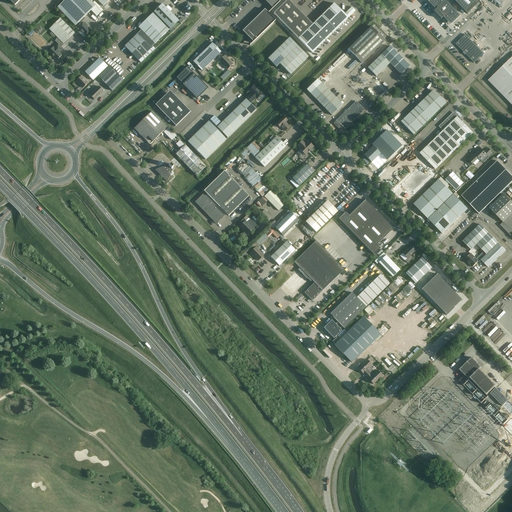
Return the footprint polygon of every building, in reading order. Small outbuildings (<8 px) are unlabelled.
[(64,0),(57,7),(75,26),(91,10),(97,16),(101,12),(89,0),(64,0)] [(287,0),(273,14),(298,39),(312,53),(355,11),(351,7),(344,14),(334,3),(312,24),(288,0),(287,0)] [(460,15),(444,0),(430,0),(429,2),(436,10),(435,12),(437,14),(436,14),(437,14),(440,17),(439,17),(440,17),(442,19),(444,17),(452,25),(461,16),(460,15)] [(479,3),(475,0),(453,0),(468,14),(479,3)] [(170,29),(178,21),(162,4),(153,12),(170,29)] [(275,20),(265,9),(242,31),(253,42),(275,20)] [(169,30),(153,13),(138,27),(141,30),(154,44),(169,30)] [(48,52),(56,61),(62,55),(59,53),(63,49),(61,47),(69,40),(68,39),(74,33),(60,18),(49,29),(58,38),(55,41),(57,44),(54,47),(48,52)] [(91,31),(83,23),(78,29),(85,36),(91,31)] [(362,63),(385,41),(371,26),(348,49),(362,63)] [(150,48),(154,44),(141,30),(124,46),(140,63),(153,51),(150,48)] [(465,34),(455,44),(474,63),(484,53),(465,34)] [(276,67),(279,64),(290,75),(308,57),(297,46),(289,38),(267,59),(276,67)] [(204,51),(193,62),(202,71),(221,52),(210,41),(202,49),(204,51)] [(401,74),(409,66),(390,46),(381,54),(401,74)] [(376,77),(389,64),(381,55),(367,68),(376,77)] [(233,64),(229,60),(228,59),(227,59),(225,56),(219,61),(227,69),(233,64)] [(511,105),(511,57),(488,81),(511,105)] [(93,80),(107,66),(99,58),(85,72),(93,80)] [(105,84),(116,74),(109,66),(98,77),(95,80),(96,81),(99,78),(105,84)] [(178,76),(176,78),(197,99),(208,88),(187,67),(178,76)] [(112,91),(123,80),(116,74),(105,84),(112,91)] [(76,81),(83,88),(88,83),(81,76),(76,81)] [(306,90),(310,93),(331,115),(342,105),(317,79),(306,90)] [(94,100),(103,91),(98,86),(89,95),(94,100)] [(256,99),(262,94),(254,86),(248,91),(251,94),(247,98),(251,102),(255,98),(256,99)] [(433,90),(422,101),(401,122),(413,135),(445,103),(433,90)] [(175,125),(175,126),(190,112),(189,111),(185,108),(186,108),(173,95),(159,109),(175,125)] [(246,99),(217,127),(227,138),(256,110),(246,99)] [(356,101),(336,120),(333,123),(340,130),(342,128),(340,126),(341,125),(345,129),(364,110),(356,101)] [(134,128),(150,145),(167,127),(162,122),(151,111),(134,128)] [(435,169),(473,133),(462,122),(463,121),(454,112),(439,126),(443,131),(420,153),(435,169)] [(216,126),(220,122),(214,116),(210,120),(216,126)] [(287,120),(283,117),(276,124),(277,124),(277,125),(278,127),(279,127),(280,127),(281,127),(285,131),(289,127),(285,123),(287,120)] [(208,121),(187,142),(205,160),(226,139),(208,121)] [(373,146),(364,155),(378,169),(402,146),(386,130),(372,144),(373,146)] [(286,146),(276,137),(255,157),(264,167),(286,146)] [(299,149),(305,155),(308,152),(311,150),(310,150),(314,147),(308,141),(305,144),(302,141),(297,145),(300,148),(299,149)] [(185,145),(175,154),(196,176),(206,167),(185,145)] [(479,147),(476,149),(478,151),(475,154),(474,153),(468,159),(473,164),(479,158),(483,163),(493,153),(487,148),(483,152),(479,147)] [(511,175),(497,161),(461,196),(479,214),(511,181),(511,175)] [(155,170),(166,181),(167,182),(167,181),(170,175),(172,171),(173,167),(170,164),(166,165),(160,168),(155,170)] [(421,164),(400,184),(407,192),(403,196),(407,200),(432,175),(421,164)] [(292,178),(299,186),(313,172),(307,165),(292,178)] [(204,191),(207,194),(205,196),(203,194),(195,202),(216,224),(224,216),(222,214),(224,212),(228,216),(237,207),(248,196),(224,171),(204,191)] [(445,179),(456,190),(463,183),(453,172),(445,179)] [(414,204),(428,219),(453,194),(439,179),(414,204)] [(271,189),(264,197),(278,211),(285,204),(271,189)] [(453,194),(428,219),(442,234),(468,209),(453,194)] [(511,202),(504,194),(489,208),(503,222),(500,225),(511,237),(511,236),(511,202)] [(338,219),(373,255),(380,248),(377,245),(393,229),(365,200),(348,216),(345,212),(338,219)] [(316,233),(337,211),(327,201),(305,222),(316,233)] [(290,212),(275,227),(283,236),(299,221),(290,212)] [(247,235),(253,229),(245,221),(248,218),(246,216),(239,222),(242,224),(240,226),(244,231),(244,232),(247,235)] [(480,224),(463,241),(471,250),(477,244),(487,254),(481,260),(488,267),(505,251),(498,243),(480,224)] [(314,283),(309,288),(304,293),(312,301),(344,270),(316,241),(294,262),(302,270),(301,272),(311,282),(312,281),(314,283)] [(256,242),(251,247),(253,249),(250,253),(253,256),(258,261),(264,255),(258,249),(260,246),(256,242)] [(295,250),(286,242),(270,257),(279,266),(295,250)] [(407,258),(405,261),(407,263),(413,258),(410,256),(415,251),(410,246),(402,253),(407,258)] [(472,267),(478,261),(470,253),(465,259),(472,267)] [(392,277),(400,270),(386,255),(378,262),(392,277)] [(411,268),(406,273),(416,283),(421,278),(426,273),(431,268),(421,258),(416,263),(411,268)] [(380,274),(356,297),(351,292),(330,314),(337,321),(335,324),(331,320),(326,325),(327,327),(325,329),(333,338),(341,331),(336,325),(339,323),(344,328),(366,307),(389,284),(389,283),(391,281),(387,277),(385,279),(380,274)] [(437,274),(421,289),(447,315),(462,300),(437,274)] [(352,362),(380,335),(363,317),(334,345),(352,362)] [(486,395),(496,386),(479,369),(481,367),(472,357),(459,370),(464,375),(469,379),(470,378),(479,387),(486,395)] [(373,384),(382,375),(367,360),(358,369),(363,373),(365,374),(369,379),(368,379),(373,384)] [(490,393),(502,406),(508,400),(496,388),(490,393)] [(494,416),(499,411),(491,403),(486,408),(494,416)]
